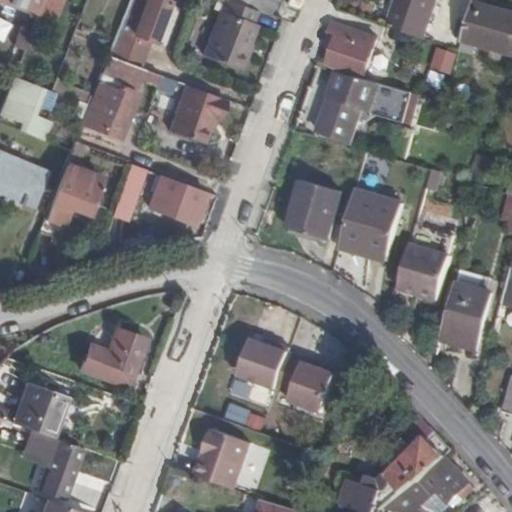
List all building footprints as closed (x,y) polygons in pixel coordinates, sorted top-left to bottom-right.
[(44,0),(0,0),(39,14),(44,0)] [(155,44),(171,1),(168,0),(129,0),(106,59),(119,64),(137,70),(147,41),(155,44)] [(256,11),(246,7),(226,0),(214,0),(211,7),(218,11),(203,55),(242,69),(248,53),(246,52),(256,25),(251,22),(256,11)] [(256,11),(270,16),(275,0),(248,0),(246,7),(256,11)] [(393,0),(384,27),(420,40),(434,0),(393,0)] [(511,55),(511,15),(471,4),(460,41),(511,55)] [(376,40),(333,23),(329,33),(337,36),(331,54),(326,69),(336,73),(363,80),(376,40)] [(25,49),(27,45),(33,30),(20,25),(14,44),(25,49)] [(337,36),(329,33),(323,51),(331,54),(337,36)] [(436,47),(433,68),(454,71),(457,50),(436,47)] [(119,64),(106,59),(99,77),(136,91),(139,82),(143,73),(137,70),(119,64)] [(160,79),(143,73),(139,82),(157,89),(160,79)] [(412,94),(363,80),(336,73),(318,134),(352,143),(362,112),(403,124),(412,94)] [(34,104),(41,88),(13,77),(0,112),(0,114),(25,124),(23,131),(45,141),(49,132),(46,131),(49,122),(37,116),(40,107),(34,104)] [(71,88),(55,82),(50,92),(87,106),(92,95),(72,86),(71,88)] [(96,84),(92,95),(87,106),(80,124),(117,139),(136,93),(120,87),(117,92),(110,89),(96,84)] [(216,121),(224,102),(185,88),(168,132),(203,146),(213,120),(216,121)] [(65,165),(81,171),(91,149),(73,141),(69,153),(65,165)] [(0,152),(0,191),(1,190),(36,204),(48,173),(0,152)] [(467,178),(483,183),(490,160),(476,155),(467,178)] [(130,164),(117,201),(133,208),(146,170),(130,164)] [(65,165),(43,219),(59,225),(66,207),(86,214),(99,179),(81,171),(65,165)] [(193,225),(205,192),(160,175),(154,191),(164,195),(158,211),(193,225)] [(284,228),(286,228),(290,231),(324,240),(325,240),(339,193),(299,180),(284,228)] [(401,204),(353,189),(335,246),(357,252),(358,249),(386,257),(401,204)] [(148,207),(158,211),(164,195),(154,191),(148,207)] [(510,223),(511,215),(511,195),(509,195),(501,221),(510,223)] [(290,231),(286,228),(283,233),(324,246),(324,240),(290,231)] [(335,246),(335,249),(384,264),(386,257),(358,249),(357,252),(335,246)] [(409,246),(397,289),(437,300),(449,257),(409,246)] [(511,267),(503,302),(511,304),(511,267)] [(484,277),(458,270),(456,280),(482,288),(484,277)] [(440,338),(477,349),(494,292),(482,288),(456,280),(440,338)] [(79,371),(128,388),(145,340),(115,329),(106,351),(88,345),(79,371)] [(440,338),(438,343),(475,354),(477,349),(440,338)] [(268,339),(266,343),(276,347),(278,342),(268,339)] [(241,376),(278,390),(292,352),(293,348),(278,342),(276,347),(266,343),(254,340),(241,376)] [(292,352),(278,390),(294,395),(292,402),(323,413),(337,373),(320,366),(304,361),(305,357),(292,352)] [(304,361),(320,366),(322,361),(305,357),(304,361)] [(511,376),(503,407),(511,409),(511,376)] [(27,384),(13,423),(53,437),(66,398),(27,384)] [(453,450),(420,417),(401,437),(405,442),(391,455),(397,462),(379,480),(369,476),(365,484),(337,476),(329,501),(362,511),(379,511),(381,511),(415,484),(446,457),(453,450)] [(213,432),(197,477),(237,491),(253,447),(213,432)] [(64,496),(82,448),(55,438),(38,487),(64,496)] [(476,486),(446,457),(415,484),(430,499),(437,493),(451,505),(462,494),(466,497),(476,486)] [(81,511),(82,511),(45,499),(40,511),(81,511)] [(294,511),(261,500),(257,511),(294,511)]
